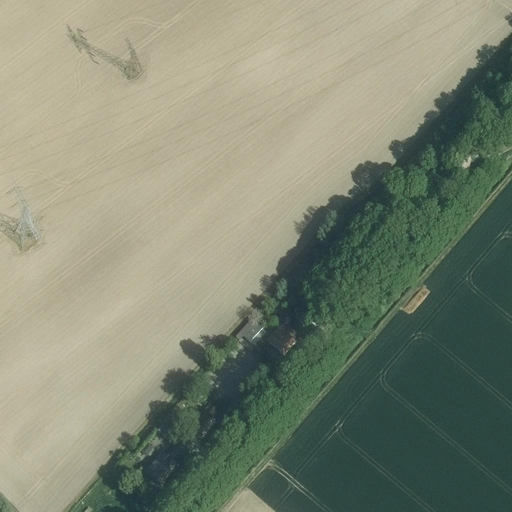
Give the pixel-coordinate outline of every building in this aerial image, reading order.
[(251,343),(263,330),(252,320),(235,338),(239,342),(244,336),(251,343)] [(283,357),(295,343),(289,338),(293,334),(282,323),(265,341),(283,357)] [(217,412),(211,406),(206,412),(204,410),(196,419),(200,422),(194,429),(202,436),(215,422),(211,418),(217,412)] [(171,433),(179,424),(170,416),(162,425),(171,433)] [(160,485),(172,472),(167,467),(172,462),(164,455),(161,453),(144,472),(160,485)]
